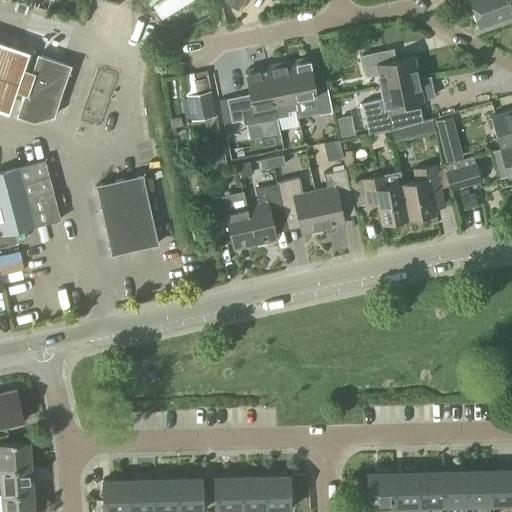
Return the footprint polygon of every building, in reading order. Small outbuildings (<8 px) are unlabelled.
[(216,0),(208,2),(214,27),(226,24),(220,0),(216,0)] [(222,0),(222,1),(235,10),(242,0),(222,0)] [(511,0),(469,0),(479,27),(511,15),(511,0)] [(23,55),(0,47),(0,118),(2,119),(23,55)] [(377,75),(379,86),(417,79),(412,56),(386,62),(384,50),(360,55),(363,67),(364,67),(366,77),(377,75)] [(15,116),(32,122),(52,116),(69,66),(36,55),(15,116)] [(286,62),(294,100),(315,96),(319,115),(331,112),(324,78),(312,81),(307,58),(286,62)] [(296,110),(294,100),(286,62),(265,66),(276,119),(289,116),(288,111),(296,110)] [(237,96),(242,120),(243,126),(276,119),(265,66),(244,71),(249,94),(237,96)] [(428,76),(417,79),(379,86),(384,109),(421,101),(421,99),(432,97),(428,76)] [(199,95),(188,97),(192,120),(204,118),(199,95)] [(237,96),(228,98),(233,122),(242,120),(237,96)] [(233,122),(228,98),(219,100),(224,124),(233,122)] [(446,118),(451,131),(479,121),(474,108),(446,118)] [(387,116),(390,130),(422,121),(419,109),(387,116)] [(499,148),(511,144),(511,109),(490,116),(499,148)] [(327,161),(343,157),(339,140),(323,143),(327,161)] [(511,144),(499,148),(503,163),(495,165),(499,178),(511,174),(511,144)] [(462,159),(459,147),(443,151),(446,163),(462,159)] [(197,154),(200,164),(211,161),(209,151),(197,154)] [(281,152),(269,155),(272,167),(284,164),(281,152)] [(272,167),(269,155),(258,157),(260,169),(272,167)] [(445,164),(451,187),(479,180),(473,157),(445,164)] [(248,159),(236,162),(239,177),(251,174),(248,159)] [(0,235),(59,221),(43,162),(0,172),(0,235)] [(401,183),(408,219),(434,213),(430,191),(440,189),(435,164),(412,169),(415,181),(401,183)] [(314,191),(322,229),(344,224),(340,207),(344,201),(343,199),(351,197),(345,168),(322,173),(326,188),(314,191)] [(381,224),(408,219),(401,183),(398,172),(360,179),(365,204),(377,202),(381,224)] [(94,185),(109,254),(156,243),(141,174),(94,185)] [(298,176),(275,181),(282,213),(290,211),(291,213),(297,217),(301,233),(322,229),(314,191),(302,193),(298,176)] [(257,204),(245,206),(254,244),(275,239),(271,223),(275,217),(275,215),(282,213),(275,181),(275,182),(275,184),(254,188),(257,204)] [(254,244),(245,206),(242,191),(208,199),(214,228),(222,227),(223,228),(229,232),(232,249),(254,244)] [(0,236),(0,249),(18,244),(15,233),(0,236)] [(305,331),(290,332),(291,357),(306,356),(305,331)] [(0,423),(22,419),(15,388),(0,391),(0,423)] [(0,440),(0,466),(31,465),(29,439),(0,440)] [(32,490),(31,465),(0,466),(0,483),(0,492),(32,490)] [(490,503),(489,471),(465,472),(465,503),(490,503)] [(489,471),(490,503),(511,502),(511,480),(511,471),(489,471)] [(441,504),(440,472),(417,473),(417,505),(417,511),(426,511),(426,505),(441,504)] [(465,472),(440,472),(441,504),(465,503),(465,472)] [(417,473),(393,474),(394,505),(417,505),(417,473)] [(394,505),(393,474),(366,474),(367,506),(394,505)] [(264,477),(264,509),(289,508),(288,476),(264,477)] [(241,509),(240,477),(216,478),(216,510),(241,509)] [(264,477),(240,477),(241,509),(264,509),(264,477)] [(176,478),(152,479),(153,511),(177,511),(176,478)] [(176,478),(177,511),(200,510),(200,478),(176,478)] [(129,511),(129,479),(102,480),(103,511),(129,511)] [(129,479),(129,511),(131,511),(153,511),(152,479),(129,479)] [(0,492),(1,511),(33,511),(32,490),(0,492)]
